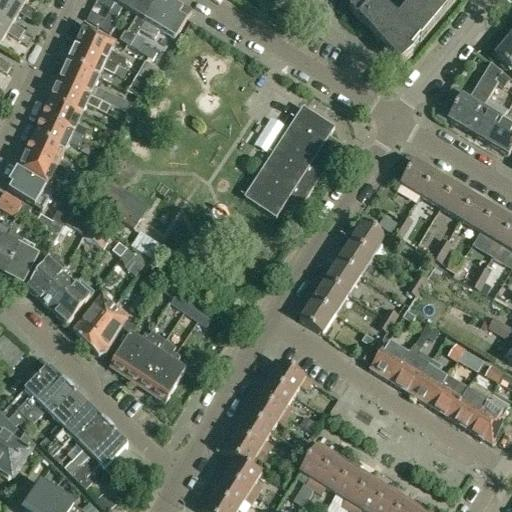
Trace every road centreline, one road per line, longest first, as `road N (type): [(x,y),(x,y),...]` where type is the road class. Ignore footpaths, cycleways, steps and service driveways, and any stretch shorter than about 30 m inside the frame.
road 1 (residential): [(501,469),(267,321)]
road 2 (residential): [(178,479),(0,298)]
road 3 (residential): [(267,321),(396,123)]
road 4 (residential): [(396,123),(198,0)]
road 5 (residential): [(178,479),(267,321)]
road 6 (residential): [(0,149),(75,0)]
road 7 (residential): [(396,123),(494,0)]
road 8 (residential): [(511,193),(396,123)]
